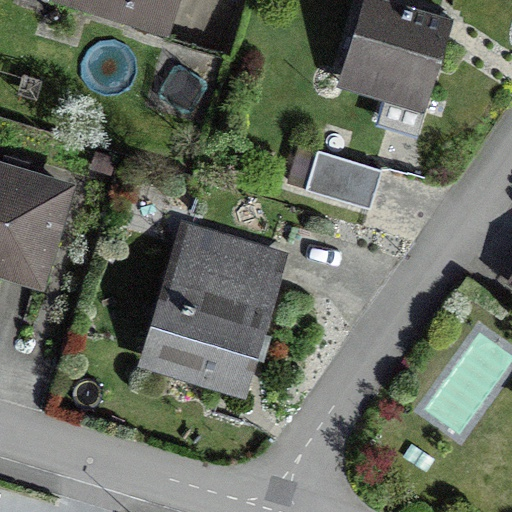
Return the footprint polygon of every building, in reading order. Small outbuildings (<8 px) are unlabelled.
[(70,0),(167,29),(175,0),(70,0)] [(360,0),(336,79),(424,107),(455,10),(422,0),(360,0)] [(305,185),(371,205),(383,164),(317,144),(316,147),(299,142),(290,170),(307,176),(305,185)] [(0,269),(45,283),(77,176),(30,162),(31,157),(4,149),(3,153),(0,152),(0,269)] [(209,379),(245,390),(256,353),(264,355),(272,329),(264,327),(288,247),(181,215),(138,358),(172,369),(209,379)]
